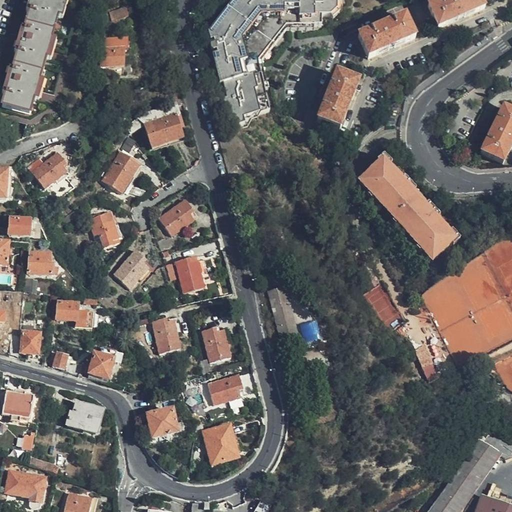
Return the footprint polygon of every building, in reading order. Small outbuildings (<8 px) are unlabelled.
[(29,116),(61,0),(27,0),(27,4),(31,5),(25,27),(21,26),(13,53),(17,54),(11,78),(7,77),(0,102),(3,103),(2,109),(29,116)] [(236,91),(242,118),(272,111),(273,110),(267,88),(261,65),(275,49),(291,28),(309,28),(318,28),(325,28),(325,18),(335,18),(336,20),(346,11),(344,8),(343,0),(234,0),(216,24),(219,37),(222,37),(231,75),(235,74),(239,91),(236,91)] [(484,9),(480,0),(443,0),(429,6),(438,28),(480,10),(484,9)] [(129,6),(111,8),(112,20),(130,18),(129,6)] [(415,39),(405,17),(373,31),(359,36),(368,59),(394,48),(415,39)] [(261,65),(267,88),(271,87),(270,83),(266,66),(270,60),(283,44),(294,32),(317,32),(318,28),(309,28),(291,28),(275,49),(261,65)] [(125,69),(126,46),(116,46),(116,51),(108,51),(108,68),(125,69)] [(340,129),(351,103),(359,83),(337,74),(335,78),(325,104),(318,120),(340,129)] [(511,144),(511,110),(503,105),(494,125),(480,152),(502,163),(511,144)] [(127,127),(131,133),(145,128),(152,150),(182,139),(174,116),(178,115),(175,106),(137,119),(127,127)] [(43,189),(65,173),(61,168),(65,165),(57,153),(31,171),(43,189)] [(123,155),(109,177),(115,181),(112,186),(123,193),(140,166),(123,155)] [(390,164),(386,159),(368,175),(359,182),(365,189),(381,207),(400,226),(419,247),(427,255),(432,261),(444,251),(458,238),(444,222),(423,200),(411,187),(390,164)] [(9,178),(17,176),(12,167),(9,168),(0,167),(0,198),(6,199),(9,178)] [(423,258),(427,255),(419,247),(400,226),(381,207),(365,189),(362,192),(368,198),(383,215),(397,231),(411,246),(423,258)] [(194,222),(190,214),(193,212),(186,201),(158,218),(170,237),(194,222)] [(365,209),(361,203),(357,206),(362,212),(365,209)] [(118,240),(107,213),(88,221),(100,251),(113,247),(111,243),(118,240)] [(42,240),(47,240),(44,233),(37,216),(31,216),(30,221),(11,220),(9,235),(30,237),(30,239),(42,240)] [(163,237),(156,239),(159,249),(171,245),(168,238),(165,239),(163,237)] [(8,243),(0,242),(0,264),(7,265),(8,243)] [(187,248),(188,257),(201,256),(203,282),(219,281),(217,263),(208,264),(207,246),(187,248)] [(128,291),(149,266),(134,252),(112,276),(128,291)] [(52,276),(52,267),(49,266),(50,256),(31,255),(30,274),(52,276)] [(205,289),(198,261),(193,263),(192,258),(176,263),(182,283),(184,295),(205,289)] [(361,265),(352,271),(353,274),(363,293),(373,287),(372,284),(361,265)] [(36,291),(38,279),(28,277),(26,289),(36,291)] [(279,333),(281,340),(297,336),(294,323),(288,299),(285,288),(269,292),(274,314),(279,333)] [(93,314),(93,313),(78,311),(78,305),(71,305),(71,302),(59,302),(57,318),(77,319),(76,325),(92,326),(92,325),(93,314)] [(181,334),(176,318),(152,324),(161,355),(181,349),(178,336),(181,334)] [(305,350),(325,345),(320,322),(314,323),(300,327),(305,350)] [(28,363),(32,364),(32,359),(39,359),(41,335),(26,334),(27,327),(22,327),(21,339),(23,339),(23,354),(28,355),(28,363)] [(132,338),(122,327),(112,335),(122,346),(132,338)] [(231,358),(224,331),(217,332),(215,329),(203,332),(211,364),(231,358)] [(109,380),(116,353),(103,349),(101,357),(96,356),(91,375),(109,380)] [(425,351),(414,355),(417,361),(421,370),(430,366),(431,365),(425,351)] [(67,374),(74,368),(67,365),(68,358),(57,355),(53,370),(67,374)] [(428,384),(431,383),(437,380),(430,366),(421,370),(428,384)] [(67,374),(77,377),(79,370),(74,368),(67,374)] [(244,391),(241,377),(211,385),(209,386),(214,406),(241,399),(240,392),(244,391)] [(31,416),(34,398),(25,396),(26,394),(16,392),(15,394),(7,393),(3,415),(7,416),(30,420),(31,416)] [(97,429),(103,412),(78,403),(74,416),(71,415),(69,425),(95,433),(97,429)] [(184,432),(181,418),(175,419),(173,411),(148,417),(153,438),(160,437),(160,439),(161,442),(162,444),(164,445),(167,445),(170,443),(171,441),(171,439),(170,435),(184,432)] [(239,457),(230,425),(205,432),(213,465),(239,457)] [(455,511),(499,454),(482,441),(429,511),(455,511)] [(31,467),(56,475),(58,468),(32,460),(31,467)] [(42,504),(46,481),(36,479),(10,474),(5,495),(30,499),(29,502),(42,504)] [(65,511),(94,511),(98,499),(93,497),(92,499),(70,494),(65,511)] [(511,511),(511,509),(479,496),(472,511),(511,511)]
